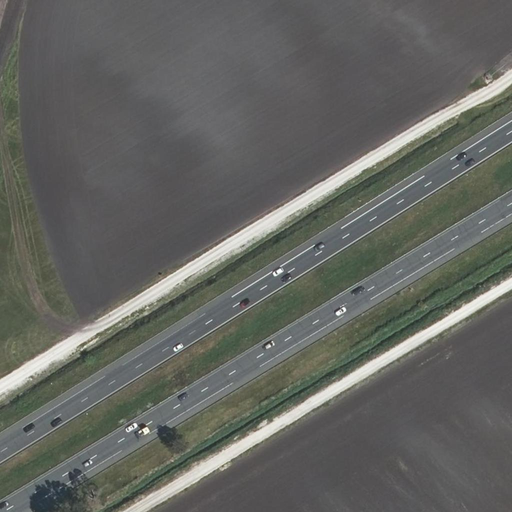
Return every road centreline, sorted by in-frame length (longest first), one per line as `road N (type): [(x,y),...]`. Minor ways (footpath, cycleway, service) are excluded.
road 1 (track): [(511,68),(0,394)]
road 2 (motorway): [(511,130),(0,451)]
road 3 (motorway): [(5,511),(511,204)]
road 4 (track): [(138,511),(511,284)]
